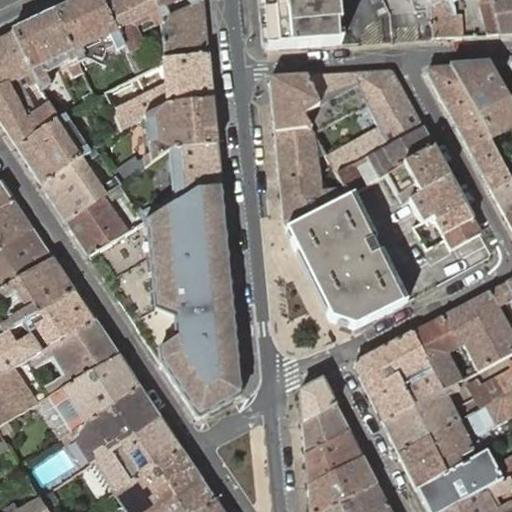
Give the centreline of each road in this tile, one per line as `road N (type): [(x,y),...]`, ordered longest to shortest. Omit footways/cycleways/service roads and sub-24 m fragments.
road 1 (residential): [(327,363),(499,278),(509,260),(408,60)]
road 2 (residential): [(201,446),(0,144)]
road 3 (tertiary): [(239,71),(268,384)]
road 4 (residential): [(239,71),(408,60)]
road 5 (residential): [(401,511),(327,363)]
road 6 (unknown): [(327,363),(318,328),(253,223)]
